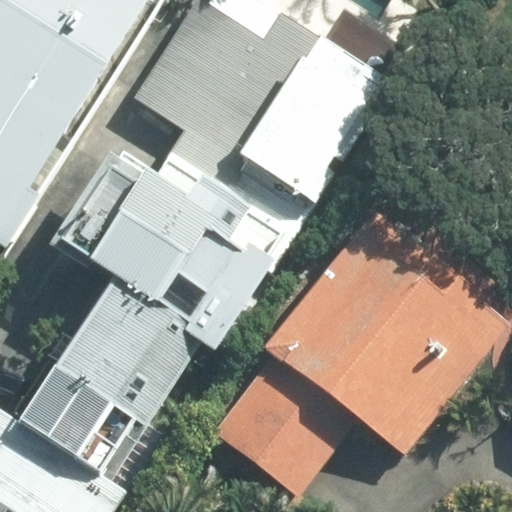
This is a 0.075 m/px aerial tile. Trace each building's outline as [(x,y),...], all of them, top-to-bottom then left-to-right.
[(0,0),(0,250),(1,251),(152,0),(0,0)] [(172,141),(277,209),(355,90),(215,0),(200,0),(141,91),(186,120),(172,141)] [(98,291),(187,348),(277,209),(172,141),(156,166),(117,140),(42,255),(98,291)] [(364,231),(211,442),(296,504),(327,462),(349,431),(410,475),(510,336),(364,231)] [(8,427),(98,485),(187,348),(98,291),(8,427)] [(0,511),(122,511),(127,505),(98,485),(8,427),(0,421),(0,511)]
